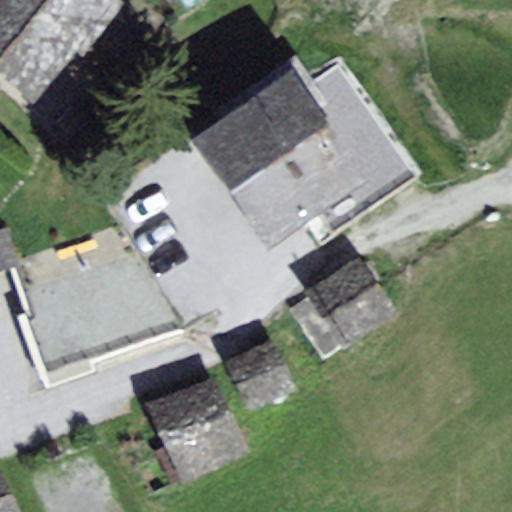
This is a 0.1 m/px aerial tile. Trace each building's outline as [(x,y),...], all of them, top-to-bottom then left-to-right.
[(112,3),(108,0),(0,0),(0,60),(38,92),(112,3)] [(291,76),(203,137),(272,235),(344,185),(309,134),(324,123),(291,76)] [(386,311),(355,265),(320,289),(351,335),(386,311)] [(288,385),(270,347),(235,363),(253,401),(288,385)] [(237,449),(210,384),(158,407),(186,471),(237,449)] [(0,511),(11,511),(0,485),(0,511)]
